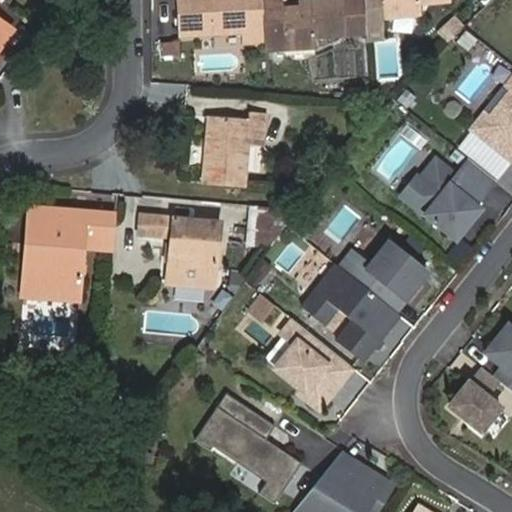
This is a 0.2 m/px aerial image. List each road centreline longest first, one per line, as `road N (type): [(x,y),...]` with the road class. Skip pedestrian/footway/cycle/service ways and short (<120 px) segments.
road 1 (residential): [(511,509),(421,453),(407,411),(409,370),(511,248)]
road 2 (residential): [(131,0),(132,102),(112,128),(75,159),(0,166)]
